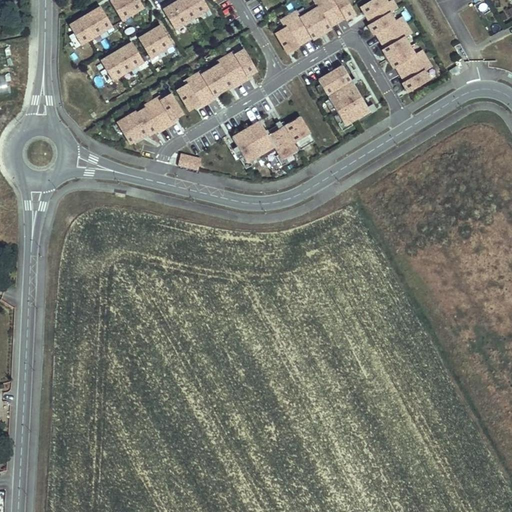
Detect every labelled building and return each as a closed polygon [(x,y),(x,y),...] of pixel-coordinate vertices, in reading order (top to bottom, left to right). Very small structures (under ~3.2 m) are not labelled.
[(144,8),(139,0),(111,0),(110,1),(122,21),(144,8)] [(209,9),(203,0),(179,0),(163,10),(175,30),(209,9)] [(337,23),(323,0),(315,0),(313,1),(317,8),(309,13),(322,34),(331,29),(330,27),(337,23)] [(355,14),(346,0),(323,0),(337,23),(344,18),(346,20),(355,14)] [(390,13),(397,9),(392,0),(391,0),(387,3),(385,0),(371,0),(360,7),(370,24),(368,25),(371,30),(393,17),(390,13)] [(459,12),(467,31),(470,30),(475,42),(487,37),(474,6),(459,12)] [(112,27),(100,7),(69,26),(81,45),(112,27)] [(322,34),(309,13),(301,18),(297,11),(288,16),(304,42),(311,38),(312,40),(322,34)] [(304,42),(288,16),(280,21),(284,28),(275,33),(288,54),(298,48),(297,47),(304,42)] [(380,41),(407,25),(402,17),(395,21),(393,17),(371,30),(374,35),(376,34),(380,41)] [(405,38),(412,34),(407,25),(380,41),(384,48),(382,50),(388,59),(410,46),(405,38)] [(172,45),(161,26),(138,39),(150,59),(172,45)] [(112,81),(144,63),(132,42),(100,60),(112,81)] [(426,59),(422,50),(414,55),(410,46),(388,59),(394,69),(396,67),(400,74),(426,59)] [(0,69),(9,68),(5,50),(0,50),(0,69)] [(257,71),(244,50),(235,55),(234,52),(225,57),(241,83),(249,79),(247,77),(257,71)] [(241,83),(225,57),(217,62),(218,65),(210,70),(223,91),(232,86),(233,88),(241,83)] [(430,80),(425,72),(431,67),(426,59),(400,74),(404,82),(402,83),(408,93),(430,80)] [(343,66),(318,81),(343,122),(338,125),(342,132),(353,125),(351,122),(375,107),(373,104),(367,107),(343,66)] [(452,75),(460,70),(457,66),(449,71),(452,75)] [(223,91),(210,70),(202,75),(200,72),(192,77),(208,103),(215,99),(214,97),(223,91)] [(353,83),(360,79),(357,73),(353,76),(355,78),(351,80),(353,83)] [(0,96),(9,95),(6,75),(0,76),(0,96)] [(208,103),(192,77),(184,82),(185,85),(177,90),(189,111),(199,106),(200,108),(208,103)] [(183,115),(170,94),(162,99),(160,96),(152,102),(167,127),(175,123),(173,121),(183,115)] [(136,112),(117,123),(129,144),(147,133),(149,136),(158,130),(159,132),(167,127),(152,102),(143,107),(145,109),(137,114),(136,112)] [(314,142),(299,117),(285,125),(295,142),(300,150),(314,142)] [(239,150),(235,152),(240,160),(246,169),(252,165),(250,161),(274,146),(279,154),(276,156),(282,167),(289,163),(288,162),(286,158),(294,153),(297,152),(279,120),(276,122),(279,129),(268,135),(260,122),(232,138),(239,150)] [(285,125),(282,127),(292,144),(295,142),(285,125)] [(240,160),(235,152),(232,154),(236,161),(240,160)] [(296,157),(294,153),(286,158),(288,162),(296,157)] [(198,171),(201,160),(180,155),(178,166),(198,171)]
